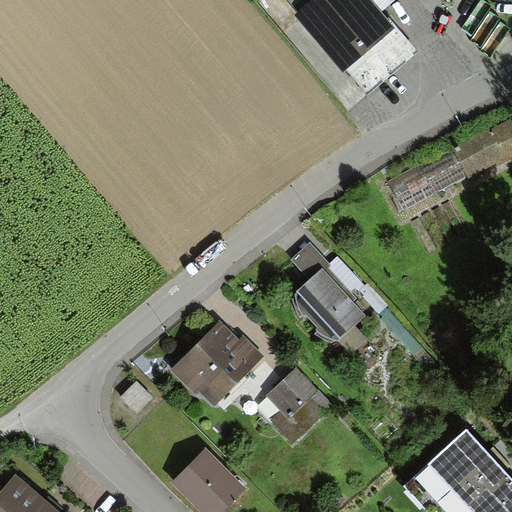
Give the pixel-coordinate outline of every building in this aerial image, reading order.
[(284,0),(300,18),(296,21),(365,101),(418,56),(389,23),(381,13),(397,0),(284,0)] [(511,118),(450,150),(468,184),(511,161),(511,118)] [(341,341),(352,354),(366,341),(356,330),(368,319),(356,305),(361,301),(358,298),(359,297),(378,318),(390,308),(368,282),(363,286),(337,257),(328,264),(311,243),(288,263),(309,286),(300,293),(292,301),(294,312),(301,324),(307,318),(319,331),(314,336),(324,342),(336,345),(341,341)] [(199,393),(214,409),(264,360),(244,340),(238,346),(234,341),(220,327),(173,373),(196,397),(199,393)] [(257,408),(293,445),(333,407),(297,370),(257,408)] [(137,383),(121,400),(137,415),(153,397),(137,383)] [(511,511),(511,487),(497,471),(467,438),(406,491),(424,511),(511,511)] [(171,486),(197,511),(223,511),(244,491),(205,452),(171,486)] [(16,478),(0,497),(0,511),(55,511),(49,506),(16,478)]
